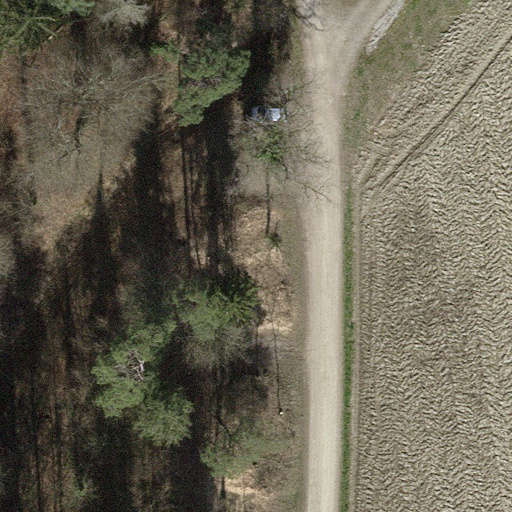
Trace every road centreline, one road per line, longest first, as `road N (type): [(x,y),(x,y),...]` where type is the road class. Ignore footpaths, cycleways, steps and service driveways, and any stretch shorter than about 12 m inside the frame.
road 1 (track): [(285,0),(309,511)]
road 2 (track): [(287,101),(371,0)]
